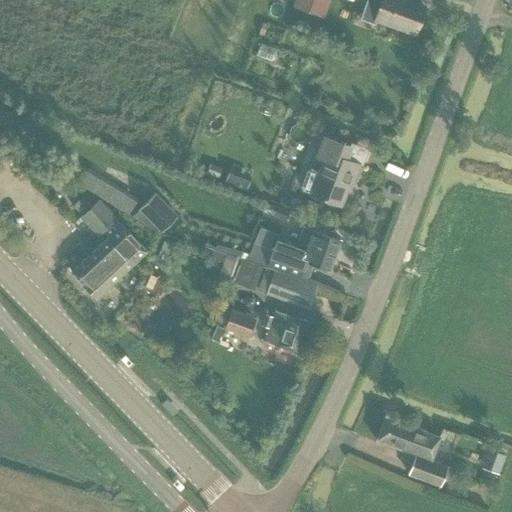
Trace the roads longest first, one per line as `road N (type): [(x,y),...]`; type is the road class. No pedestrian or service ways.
road 1 (tertiary): [(271,511),(297,478),(356,356),(487,0)]
road 2 (primary): [(237,511),(0,268)]
road 3 (unclassified): [(0,317),(183,511)]
